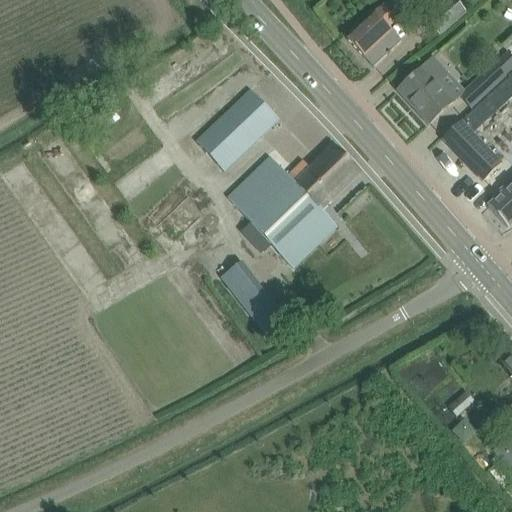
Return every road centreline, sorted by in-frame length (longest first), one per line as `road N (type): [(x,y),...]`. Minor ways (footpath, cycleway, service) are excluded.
road 1 (unclassified): [(28,511),(188,438),(479,269)]
road 2 (secondary): [(479,269),(241,0)]
